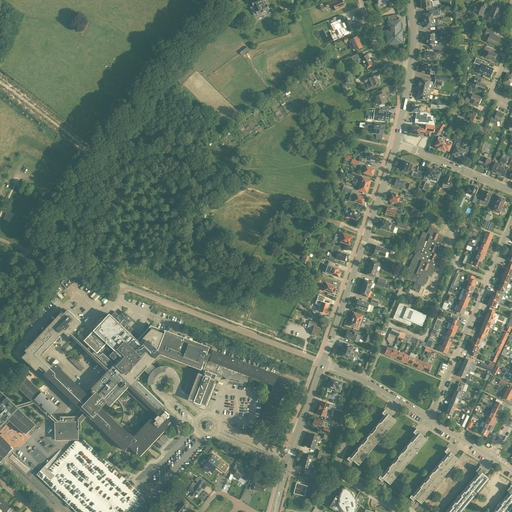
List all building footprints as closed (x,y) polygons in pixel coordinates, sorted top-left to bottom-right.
[(269,9),(267,5),(266,5),(264,1),(265,1),(264,0),(254,0),(255,0),(251,2),(253,6),(250,8),(254,16),(257,15),(261,13),(265,12),(265,11),(269,9)] [(341,0),(338,0),(337,1),(336,0),(333,0),(325,4),(326,8),(332,6),(335,11),(345,7),(341,0)] [(434,7),(430,7),(429,1),(420,3),(422,9),(426,8),(426,11),(435,10),(434,7)] [(471,6),(462,12),(464,14),(467,12),(469,15),(473,12),(482,16),(486,5),(481,3),(480,7),(478,6),(476,9),(475,8),(474,9),(473,9),(471,6)] [(406,12),(404,8),(402,8),(400,4),(395,7),(398,14),(406,12)] [(502,11),(493,7),(490,15),(487,14),(484,20),(490,22),(492,18),(498,20),(502,11)] [(433,20),(432,17),(440,15),(439,10),(429,12),(429,14),(423,15),(423,18),(422,18),(423,22),(433,20)] [(353,29),(349,21),(347,21),(345,17),(330,24),(331,27),(339,24),(341,28),(343,27),(345,33),(353,29)] [(435,20),(433,20),(423,22),(423,25),(424,25),(425,28),(439,26),(438,23),(435,23),(435,20)] [(387,43),(389,43),(389,44),(392,44),(393,45),(393,46),(394,46),(395,46),(396,46),(397,46),(397,45),(397,44),(400,44),(400,42),(402,42),(402,35),(400,36),(400,21),(388,22),(389,36),(387,36),(387,43)] [(485,35),(489,36),(487,42),(496,46),(500,38),(493,35),(494,32),(487,29),(485,35)] [(345,43),(350,40),(352,44),(349,45),(351,49),(353,48),(355,51),(362,48),(359,41),(358,37),(355,38),(353,35),(343,40),(345,43)] [(487,45),(486,47),(485,47),(483,51),(487,52),(485,58),(494,61),(496,55),(493,53),(494,50),(493,50),(494,48),(487,45)] [(249,50),(247,47),(239,53),(241,56),(249,50)] [(427,60),(432,61),(432,60),(436,61),(437,54),(434,54),(434,53),(428,52),(428,53),(424,52),(424,54),(423,54),(423,56),(423,57),(423,58),(427,59),(427,60)] [(372,65),(367,55),(359,59),(357,55),(355,55),(351,57),(353,62),(357,60),(359,63),(362,61),(365,68),(366,67),(367,68),(371,66),(371,65),(372,65)] [(493,69),(486,66),(487,63),(476,58),(474,63),(481,66),(478,73),(489,78),(493,69)] [(436,72),(436,71),(438,71),(441,72),(441,67),(437,67),(424,64),(422,64),(420,73),(424,73),(425,74),(425,75),(429,76),(429,74),(433,75),(434,71),(436,72)] [(511,76),(507,74),(503,83),(509,86),(511,83),(511,76)] [(482,78),(476,75),(475,78),(473,82),(476,83),(474,88),(483,92),(486,86),(480,84),(481,81),(482,78)] [(380,83),(378,80),(377,80),(376,76),(371,78),(370,76),(363,79),(365,83),(370,81),(370,83),(368,84),(367,85),(367,88),(367,89),(372,88),(372,86),(379,84),(378,84),(380,83)] [(357,84),(355,80),(342,85),(343,89),(357,84)] [(429,82),(424,80),(421,80),(420,81),(419,81),(419,82),(418,82),(417,85),(418,85),(418,86),(428,88),(428,84),(432,85),(432,83),(429,82)] [(428,88),(418,86),(418,88),(419,88),(418,93),(430,95),(431,91),(433,92),(433,89),(428,88)] [(387,98),(384,90),(377,92),(378,95),(375,96),(378,105),(386,103),(385,99),(387,98)] [(418,99),(421,100),(425,101),(428,102),(430,95),(418,93),(417,93),(417,96),(417,98),(418,98),(418,99)] [(470,99),(466,97),(464,102),(470,105),(471,102),(478,105),(481,98),(472,95),(470,99)] [(380,112),(372,111),(371,120),(376,120),(376,121),(378,121),(389,122),(390,113),(388,113),(389,109),(380,110),(380,112)] [(466,113),(468,114),(465,120),(475,124),(476,121),(474,120),(477,114),(468,110),(466,113)] [(497,121),(501,123),(504,115),(498,112),(496,116),(493,115),(490,122),(496,124),(497,121)] [(418,124),(425,125),(434,126),(432,120),(433,117),(430,117),(430,115),(428,115),(428,114),(426,114),(422,113),(416,113),(416,119),(419,120),(418,124)] [(384,127),(374,125),(367,124),(367,125),(364,125),(364,128),(367,128),(367,129),(373,130),(373,133),(374,133),(374,134),(376,134),(377,133),(383,134),(384,127)] [(434,133),(434,126),(425,125),(424,130),(420,129),(420,127),(410,126),(409,133),(410,133),(418,134),(418,135),(428,137),(429,132),(434,133)] [(437,138),(442,131),(438,128),(434,135),(437,138)] [(457,135),(457,136),(455,141),(457,142),(457,143),(455,146),(452,154),(454,156),(458,157),(461,149),(458,147),(460,144),(461,137),(457,135)] [(437,148),(441,150),(444,142),(446,138),(442,136),(442,138),(439,137),(438,139),(437,139),(435,145),(437,147),(437,148)] [(496,136),(494,139),(491,137),(489,143),(498,146),(501,138),(496,136)] [(448,144),(444,142),(441,150),(445,152),(446,150),(448,151),(451,145),(452,143),(449,141),(448,144)] [(465,150),(461,149),(458,157),(461,159),(462,158),(464,160),(468,151),(469,148),(466,147),(465,150)] [(373,153),(366,152),(365,156),(369,157),(368,159),(367,160),(376,163),(376,162),(377,161),(378,159),(377,159),(378,156),(373,154),(373,153)] [(478,165),(482,167),(482,168),(485,169),(486,169),(488,166),(489,166),(492,160),(484,157),(483,160),(480,159),(478,165)] [(413,165),(409,164),(410,163),(402,161),(400,170),(403,171),(402,173),(406,174),(407,172),(410,173),(413,165)] [(492,173),(498,175),(502,165),(496,163),(492,171),(493,172),(492,173)] [(374,172),(373,172),(374,169),(361,165),(360,168),(364,170),(363,173),(372,176),(372,175),(373,175),(374,172)] [(508,168),(502,165),(498,175),(503,177),(503,176),(504,176),(508,168)] [(426,183),(429,184),(434,171),(432,170),(432,168),(429,167),(428,169),(428,168),(424,177),(428,178),(426,183)] [(437,172),(434,171),(429,184),(431,185),(433,181),(437,182),(440,173),(439,173),(440,172),(438,171),(437,172)] [(445,188),(446,185),(452,187),(455,179),(453,178),(452,178),(451,178),(451,177),(449,176),(449,177),(446,176),(444,181),(443,180),(442,183),(443,184),(442,187),(445,188)] [(352,182),(355,182),(355,183),(368,187),(369,184),(370,184),(371,182),(370,181),(371,181),(361,177),(360,181),(356,179),(356,180),(353,179),(352,182)] [(406,189),(410,190),(412,185),(408,183),(407,184),(405,183),(405,182),(396,179),(395,182),(394,185),(394,186),(403,189),(404,186),(406,187),(406,189)] [(368,190),(368,187),(355,183),(354,186),(358,187),(357,190),(366,193),(367,193),(368,190)] [(466,194),(465,196),(470,198),(471,195),(474,197),(477,189),(477,188),(474,187),(471,186),(470,188),(469,187),(466,194)] [(477,199),(478,198),(475,203),(474,205),(478,206),(479,203),(486,206),(487,203),(489,199),(489,198),(491,194),(490,194),(490,193),(488,191),(487,193),(484,191),(483,194),(482,193),(480,200),(477,199)] [(365,198),(352,194),(351,197),(354,198),(353,201),(363,204),(363,203),(364,203),(364,202),(364,201),(365,198)] [(389,201),(389,202),(397,205),(398,204),(399,202),(400,202),(401,201),(402,202),(402,199),(400,198),(400,197),(392,194),(391,198),(389,198),(389,200),(389,201)] [(494,206),(492,211),(496,212),(496,213),(499,214),(500,211),(504,200),(498,197),(496,202),(494,206)] [(344,206),(350,208),(349,211),(348,210),(347,214),(349,215),(348,217),(357,220),(357,219),(358,219),(359,219),(359,218),(359,217),(358,216),(359,214),(355,212),(355,211),(354,210),(353,210),(355,204),(344,200),(343,203),(345,204),(344,206)] [(385,214),(394,217),(395,214),(397,215),(399,211),(396,211),(397,210),(392,208),(392,209),(387,207),(386,210),(385,211),(385,212),(385,213),(385,214)] [(290,218),(292,212),(283,208),(281,214),(290,218)] [(380,228),(380,229),(388,231),(392,232),(394,225),(391,223),(388,222),(385,221),(383,221),(381,225),(380,228)] [(438,267),(439,268),(440,266),(438,265),(442,257),(439,255),(442,248),(443,249),(444,247),(443,246),(444,244),(441,243),(444,237),(436,233),(438,230),(430,227),(427,233),(423,232),(414,253),(415,254),(414,258),(413,257),(407,271),(408,271),(405,278),(415,282),(412,290),(419,293),(421,286),(423,287),(427,275),(431,277),(435,267),(437,268),(438,267)] [(486,232),(484,238),(491,241),(493,235),(486,232)] [(336,234),(334,240),(349,245),(349,244),(350,244),(351,242),(350,241),(352,237),(342,234),(339,233),(338,235),(336,234)] [(484,238),(482,243),(488,246),(491,241),(484,238)] [(479,242),(477,247),(486,251),(488,246),(482,243),(479,242)] [(376,246),(373,254),(384,258),(386,250),(376,246)] [(484,256),(486,251),(477,247),(474,253),(484,256)] [(333,258),(335,258),(334,260),(339,261),(340,260),(344,262),(344,261),(345,261),(346,258),(345,258),(346,255),(344,254),(344,253),(337,251),(337,252),(335,252),(333,258)] [(472,258),(473,258),(482,262),(484,256),(474,253),(474,252),(472,258)] [(479,267),(482,262),(473,258),(472,260),(474,261),(473,265),(479,267)] [(369,267),(376,269),(377,266),(379,267),(380,264),(378,263),(371,260),(369,267)] [(328,261),(327,265),(324,274),(330,276),(330,275),(339,277),(339,276),(340,276),(340,275),(340,274),(340,273),(341,270),(334,268),(336,263),(328,261)] [(376,270),(376,269),(369,267),(366,275),(374,277),(375,273),(378,274),(379,271),(376,270)] [(67,289),(73,283),(68,277),(67,276),(64,273),(59,278),(62,281),(63,281),(61,283),(67,289)] [(466,278),(470,280),(469,282),(466,281),(465,283),(474,287),(476,282),(473,280),(475,277),(468,274),(466,278)] [(508,283),(511,277),(504,274),(501,280),(508,283)] [(365,280),(362,288),(369,290),(372,283),(365,280)] [(505,290),(508,283),(501,280),(498,287),(499,287),(497,290),(503,293),(507,294),(508,292),(504,290),(505,290)] [(334,290),(336,287),(329,284),(329,283),(324,281),(324,282),(322,281),(320,286),(324,287),(323,290),(333,294),(333,293),(334,293),(335,291),(334,290)] [(462,289),(465,290),(472,293),(474,287),(465,283),(462,289)] [(371,294),(372,291),(369,290),(362,288),(360,295),(367,297),(368,293),(371,294)] [(472,293),(465,290),(463,295),(470,298),(472,293)] [(97,294),(95,292),(91,296),(95,301),(101,295),(99,293),(98,294),(97,293),(97,294)] [(493,292),(490,299),(497,302),(500,295),(493,292)] [(327,310),(329,305),(322,303),(324,297),(318,295),(315,304),(316,305),(317,305),(315,311),(318,312),(319,311),(326,314),(326,313),(327,313),(328,311),(327,310)] [(452,297),(447,295),(442,309),(447,311),(448,308),(447,308),(448,304),(450,300),(452,297)] [(470,298),(463,295),(461,301),(467,303),(470,298)] [(495,308),(497,302),(490,299),(487,305),(495,308)] [(371,301),(370,304),(368,304),(369,303),(358,300),(355,308),(366,311),(366,310),(368,311),(369,311),(371,305),(377,307),(378,304),(371,301)] [(456,303),(455,305),(458,306),(465,309),(467,303),(461,301),(459,304),(458,303),(456,303)] [(422,327),(424,322),(426,317),(427,315),(425,315),(408,308),(408,307),(408,306),(399,303),(393,319),(394,320),(400,322),(410,326),(411,323),(422,327)] [(458,306),(455,305),(453,310),(456,311),(463,314),(465,309),(458,306)] [(71,310),(83,320),(86,317),(74,306),(71,310)] [(490,307),(488,313),(485,319),(492,322),(495,316),(494,315),(495,312),(496,309),(495,308),(490,307)] [(83,341),(84,342),(90,347),(88,349),(80,343),(79,342),(76,339),(71,334),(81,323),(72,314),(67,310),(63,315),(61,314),(25,351),(27,353),(22,358),(36,371),(37,369),(40,366),(46,372),(44,374),(68,397),(73,401),(81,409),(74,416),(60,417),(60,423),(56,423),(56,439),(77,439),(77,430),(81,430),(80,423),(87,416),(124,451),(129,446),(140,456),(145,451),(148,447),(151,444),(170,424),(171,423),(166,419),(169,416),(164,412),(163,414),(160,411),(162,410),(164,407),(135,380),(141,372),(144,369),(145,370),(145,371),(146,372),(148,374),(149,374),(150,375),(153,372),(155,369),(154,368),(151,364),(150,365),(149,364),(155,358),(156,359),(160,355),(186,364),(200,370),(199,372),(199,374),(198,374),(193,388),(190,397),(189,398),(188,400),(194,402),(193,403),(195,403),(200,405),(200,404),(202,405),(206,406),(209,399),(215,381),(214,380),(215,379),(216,375),(208,372),(208,370),(204,368),(206,363),(209,356),(210,357),(209,361),(210,361),(210,363),(208,362),(205,368),(214,372),(225,378),(226,376),(228,377),(230,378),(230,379),(247,383),(248,377),(247,377),(248,375),(274,385),(260,422),(265,424),(270,426),(284,389),(289,391),(292,381),(268,372),(214,351),(212,355),(207,353),(209,348),(190,341),(151,326),(137,340),(135,339),(138,335),(139,335),(114,311),(114,312),(112,314),(111,316),(109,314),(107,317),(104,319),(99,324),(93,331),(83,341)] [(352,316),(351,320),(364,325),(365,321),(366,318),(363,317),(353,313),(353,314),(352,316)] [(452,314),(450,318),(452,318),(450,322),(449,321),(448,323),(451,324),(458,327),(460,321),(457,320),(458,317),(452,314)] [(489,329),(493,330),(495,327),(495,325),(495,324),(492,322),(485,319),(482,326),(489,329)] [(365,325),(364,325),(351,320),(350,323),(349,326),(349,327),(358,330),(359,326),(363,327),(364,326),(365,326),(365,325)] [(312,331),(311,334),(318,337),(321,329),(316,327),(317,324),(309,321),(306,329),(312,331)] [(451,324),(449,329),(455,332),(458,327),(451,324)] [(487,336),(489,329),(482,326),(479,333),(480,333),(479,336),(487,339),(488,336),(487,336)] [(449,329),(446,335),(453,338),(455,332),(449,329)] [(354,341),(358,342),(360,336),(357,334),(357,333),(352,332),(352,333),(347,331),(346,334),(345,335),(345,336),(345,337),(345,338),(354,341)] [(451,343),(453,338),(446,335),(444,340),(451,343)] [(498,344),(503,346),(507,336),(503,335),(498,344)] [(486,343),(487,339),(479,336),(477,339),(474,338),(471,344),(479,347),(481,341),(486,343)] [(416,339),(414,344),(413,346),(417,348),(417,347),(419,348),(420,345),(422,341),(416,339)] [(448,348),(451,343),(444,340),(442,345),(448,348)] [(343,344),(341,349),(357,355),(358,352),(352,350),(353,346),(344,343),(344,344),(343,344)] [(476,354),(479,347),(471,344),(469,351),(472,352),(470,356),(476,358),(478,354),(476,354)] [(446,354),(448,348),(442,345),(439,351),(446,354)] [(384,355),(390,357),(394,347),(392,346),(391,347),(390,348),(387,347),(384,355)] [(395,359),(398,352),(395,351),(396,348),(394,347),(390,357),(395,359)] [(356,358),(357,355),(341,349),(339,354),(340,355),(352,360),(353,357),(353,356),(356,358)] [(402,351),(401,353),(398,352),(395,359),(401,362),(405,352),(402,351)] [(406,364),(409,356),(406,355),(407,353),(405,352),(401,362),(406,364)] [(412,366),(415,358),(409,356),(406,364),(412,366)] [(424,357),(423,362),(420,361),(417,368),(422,371),(425,363),(427,358),(424,357)] [(417,368),(420,361),(415,358),(412,366),(417,368)] [(465,359),(463,365),(466,366),(469,367),(472,368),(473,366),(470,364),(471,361),(465,359)] [(428,373),(431,366),(425,363),(422,371),(428,373)] [(488,371),(486,374),(489,376),(493,368),(481,363),(479,367),(488,371)] [(463,365),(460,370),(464,372),(467,373),(468,373),(469,374),(470,373),(470,371),(472,368),(469,367),(466,366),(463,365)] [(294,370),(295,369),(288,366),(285,374),(299,379),(302,371),(298,370),(297,372),(294,370)] [(34,403),(49,418),(58,408),(27,378),(18,388),(32,401),(16,406),(13,404),(11,403),(11,402),(0,391),(0,455),(3,459),(13,449),(11,447),(11,446),(0,434),(0,431),(4,427),(9,421),(23,433),(24,433),(26,435),(35,425),(18,408),(34,403)] [(326,388),(327,388),(326,391),(330,392),(331,389),(339,393),(341,388),(340,387),(342,383),(331,379),(329,383),(328,383),(326,388)] [(469,380),(468,385),(480,390),(481,385),(469,380)] [(457,385),(455,391),(467,396),(468,393),(462,391),(464,388),(457,385)] [(472,398),(467,396),(455,391),(453,396),(462,400),(463,398),(471,401),(472,398)] [(510,401),(511,396),(511,395),(506,392),(503,397),(510,401)] [(462,400),(453,396),(450,402),(463,407),(464,404),(461,403),(462,400)] [(319,408),(327,411),(328,410),(331,411),(332,408),(329,407),(330,405),(322,402),(319,408)] [(463,407),(450,402),(448,407),(454,410),(455,407),(462,410),(464,407),(463,407)] [(491,404),(490,405),(493,407),(500,410),(503,405),(496,402),(494,404),(491,403),(491,404)] [(490,405),(489,407),(492,409),(490,412),(497,416),(500,410),(493,407),(490,405)] [(454,410),(448,407),(445,413),(452,416),(453,413),(456,414),(457,411),(454,410)] [(330,413),(327,412),(327,411),(319,408),(317,414),(325,418),(326,415),(328,417),(330,413)] [(354,462),(358,465),(395,420),(392,418),(386,412),(387,411),(386,410),(384,409),(381,414),(383,416),(349,457),(347,459),(350,462),(351,463),(353,461),(354,462)] [(486,414),(485,416),(488,417),(495,421),(497,416),(490,412),(488,411),(486,414)] [(460,425),(464,427),(469,417),(465,415),(460,425)] [(488,417),(488,418),(485,422),(492,426),(495,421),(488,417)] [(323,420),(323,421),(318,419),(318,420),(315,418),(312,424),(321,427),(321,426),(324,427),(322,432),(328,434),(330,430),(329,430),(330,428),(327,427),(329,422),(323,420)] [(492,426),(485,422),(482,428),(489,431),(492,426)] [(386,482),(389,485),(426,440),(424,437),(417,431),(418,430),(417,429),(415,428),(412,432),(414,434),(380,476),(378,479),(380,481),(381,481),(382,482),(383,480),(386,482)] [(486,436),(489,431),(482,428),(480,433),(486,436)] [(320,438),(320,437),(318,437),(319,436),(315,435),(310,434),(309,437),(308,437),(307,440),(316,443),(317,439),(321,441),(322,439),(320,438)] [(63,452),(60,450),(50,461),(43,468),(42,470),(40,471),(37,475),(35,477),(65,505),(72,511),(135,511),(143,504),(139,501),(143,497),(136,490),(134,488),(133,487),(125,480),(83,441),(81,444),(77,440),(73,444),(71,446),(64,453),(63,452)] [(319,444),(316,443),(307,440),(306,443),(307,443),(306,446),(311,448),(310,449),(314,450),(315,446),(318,447),(319,444)] [(417,501),(421,504),(457,459),(455,457),(448,451),(449,450),(448,448),(447,448),(443,452),(446,454),(411,496),(411,495),(409,498),(412,500),(413,501),(415,499),(417,501)] [(504,448),(503,450),(499,449),(498,453),(508,456),(510,450),(504,448)] [(302,457),(301,460),(310,463),(312,456),(309,455),(304,454),(303,457),(302,457)] [(219,468),(225,472),(229,465),(220,458),(218,461),(212,457),(203,469),(207,471),(208,469),(212,472),(216,466),(219,468)] [(308,470),(310,463),(301,460),(300,464),(301,464),(300,467),(305,468),(304,469),(308,470)] [(240,477),(246,481),(249,475),(243,472),(245,470),(236,464),(235,466),(232,470),(236,472),(234,475),(239,478),(240,477)] [(481,468),(481,469),(479,468),(478,467),(474,471),(477,473),(444,511),(460,511),(489,478),(486,476),(482,472),(483,470),(481,468)] [(266,483),(261,482),(261,480),(255,479),(254,484),(250,483),(249,490),(257,492),(257,491),(263,493),(265,487),(265,488),(266,483)] [(193,483),(191,485),(184,494),(187,497),(190,494),(194,497),(198,492),(199,493),(202,489),(200,488),(203,483),(200,480),(195,485),(193,483)] [(304,496),(307,486),(296,483),(293,493),(304,496)] [(511,487),(511,488),(510,487),(509,486),(506,490),(508,492),(491,511),(507,511),(511,506),(511,487)] [(341,511),(342,511),(341,511),(355,511),(360,505),(356,503),(355,501),(355,499),(357,495),(343,487),(337,497),(336,496),(329,507),(338,511),(341,511)] [(0,508),(3,511),(1,511),(6,511),(11,507),(0,496),(0,508)] [(182,511),(187,507),(185,505),(187,503),(183,499),(179,504),(180,505),(175,510),(177,511),(182,511)]
